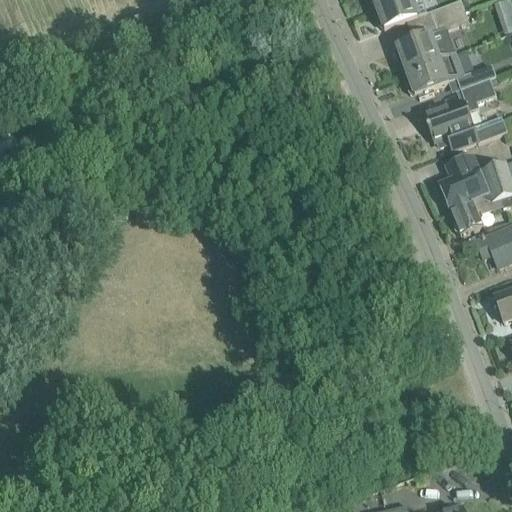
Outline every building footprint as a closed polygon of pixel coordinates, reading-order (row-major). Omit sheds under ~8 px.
[(372,0),(375,9),(400,0),(372,0)] [(411,35),(465,15),(461,4),(431,15),(431,14),(417,19),(412,4),(420,2),(419,0),(400,0),(375,9),(379,20),(375,21),(377,26),(379,29),(382,32),(384,32),(384,33),(407,25),(411,35)] [(511,9),(509,2),(493,7),(498,22),(511,17),(511,9)] [(456,57),(447,34),(469,26),(465,15),(411,35),(415,45),(397,51),(398,52),(397,52),(395,56),(397,63),(401,64),(402,64),(406,75),(456,57)] [(456,83),(460,94),(490,83),(486,72),(462,81),(457,67),(459,66),(456,57),(406,75),(410,86),(409,87),(407,90),(410,97),(414,99),(415,98),(415,99),(418,98),(419,102),(434,97),(433,93),(449,87),(448,86),(456,83)] [(496,100),(490,83),(460,94),(464,105),(424,120),(434,146),(438,144),(440,150),(449,146),(452,154),(477,145),(478,147),(507,136),(502,120),(473,130),(468,116),(479,112),(477,107),(496,100)] [(452,184),(440,189),(442,195),(451,216),(473,206),(472,203),(477,202),(492,207),(511,199),(511,165),(507,167),(506,166),(481,174),(479,175),(473,161),(464,164),(447,171),(452,184)] [(473,206),(451,216),(455,225),(453,229),(456,234),(460,236),(461,239),(483,229),(478,215),(481,214),(483,218),(503,210),(504,211),(511,208),(511,199),(492,207),(477,202),(472,203),(473,206)] [(493,258),(498,272),(511,266),(511,230),(477,246),(483,262),(493,258)] [(504,327),(511,323),(511,294),(495,300),(504,327)]
